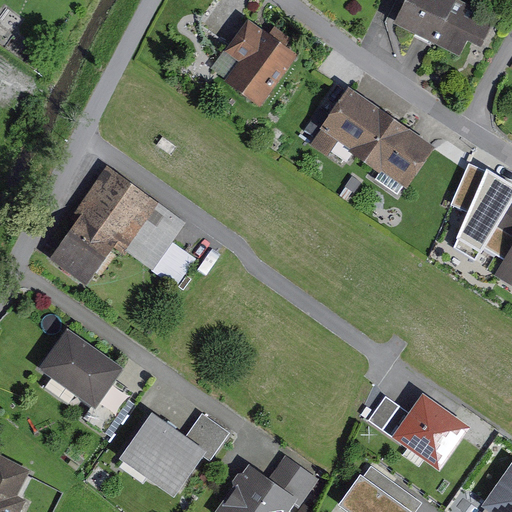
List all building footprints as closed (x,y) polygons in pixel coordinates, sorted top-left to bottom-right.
[(467,5),(457,0),(408,0),(398,21),(425,36),(445,46),(467,5)] [(297,51),(249,20),(218,68),(266,99),(297,51)] [(432,145),(350,88),(320,131),(402,188),(432,145)] [(94,280),(118,244),(153,267),(184,219),(109,169),(53,253),(94,280)] [(194,260),(172,245),(154,272),(175,287),(194,260)] [(121,367),(67,329),(40,366),(94,405),(121,367)] [(387,418),(403,395),(389,385),(373,409),(387,418)] [(467,423),(423,393),(395,435),(439,465),(467,423)] [(208,454),(151,413),(121,455),(178,496),(208,454)] [(273,477),(301,496),(298,500),(304,505),(323,477),(290,453),(273,477)] [(273,477),(251,462),(246,470),(241,471),(235,479),(236,484),(216,511),(289,511),(298,500),(301,496),(273,477)] [(375,463),(367,474),(415,508),(412,511),(419,511),(427,500),(375,463)] [(511,511),(511,465),(484,506),(492,511),(511,511)] [(363,471),(341,502),(354,511),(412,511),(415,508),(367,474),(363,471)] [(19,511),(29,488),(0,477),(0,511),(19,511)]
